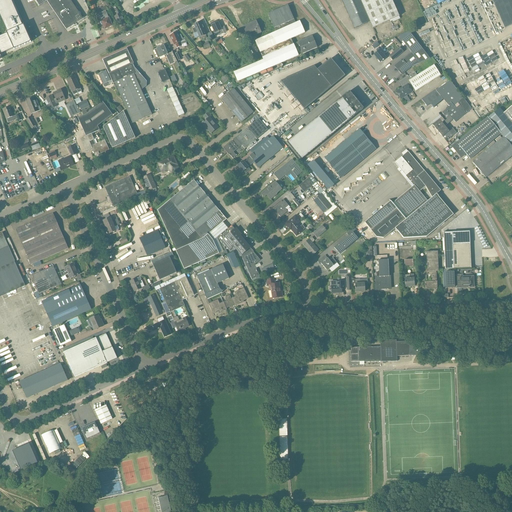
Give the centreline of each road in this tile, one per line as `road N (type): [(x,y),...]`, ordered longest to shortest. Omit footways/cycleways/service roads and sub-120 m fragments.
road 1 (unclassified): [(307,312),(298,270),(184,137),(64,187)]
road 2 (tertiary): [(507,255),(475,199),(341,42)]
road 3 (tertiary): [(0,96),(218,0)]
road 4 (tertiary): [(205,0),(0,90)]
road 5 (unclassified): [(144,366),(64,187)]
road 6 (unclassified): [(307,312),(500,304)]
road 7 (unclassified): [(144,366),(253,320),(307,312)]
road 8 (unclassified): [(144,366),(21,421),(0,394)]
road 9 (unclassified): [(144,366),(184,432),(194,511)]
